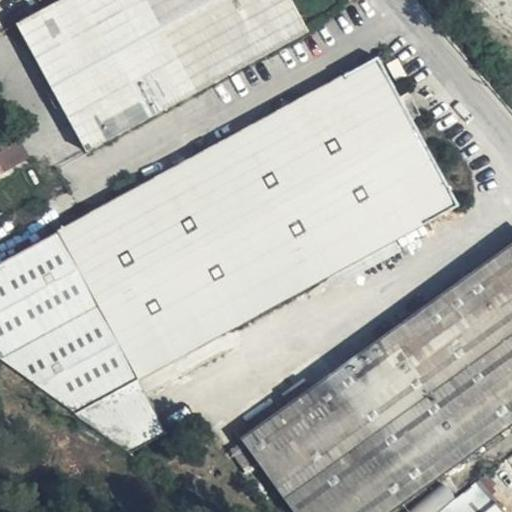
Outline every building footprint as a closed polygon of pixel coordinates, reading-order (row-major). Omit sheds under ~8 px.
[(30,52),(38,66),(98,17),(117,0),(63,0),(16,25),(30,52)] [(143,0),(117,0),(98,17),(38,66),(48,83),(85,51),(143,0)] [(183,33),(220,0),(143,0),(85,51),(120,90),(183,33)] [(305,33),(287,0),(220,0),(183,33),(120,90),(146,119),(184,99),(305,33)] [(85,152),(146,119),(120,90),(85,51),(48,83),(85,152)] [(0,361),(76,417),(138,382),(267,312),(329,278),(394,243),(458,207),(377,58),(203,154),(0,264),(0,361)] [(0,163),(4,170),(31,154),(13,125),(0,133),(0,163)] [(399,252),(394,243),(329,278),(334,288),(399,252)] [(292,511),(388,511),(511,422),(511,246),(241,442),(292,511)] [(76,417),(128,454),(165,433),(138,382),(76,417)]
